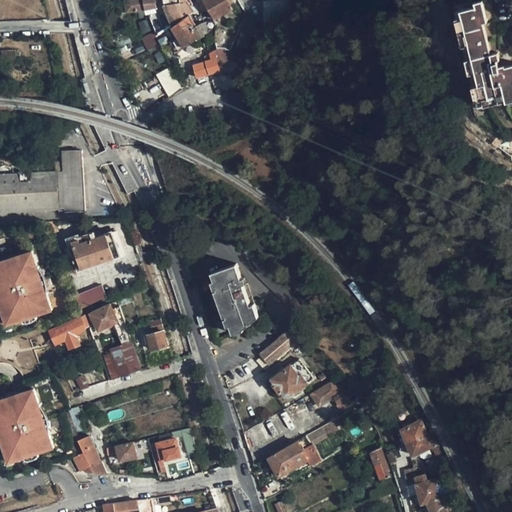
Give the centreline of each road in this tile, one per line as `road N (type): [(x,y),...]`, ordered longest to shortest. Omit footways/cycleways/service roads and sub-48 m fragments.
road 1 (tertiary): [(256,511),(160,214)]
road 2 (tertiary): [(103,68),(110,120),(160,214)]
road 3 (tertiary): [(160,214),(140,138),(103,68)]
